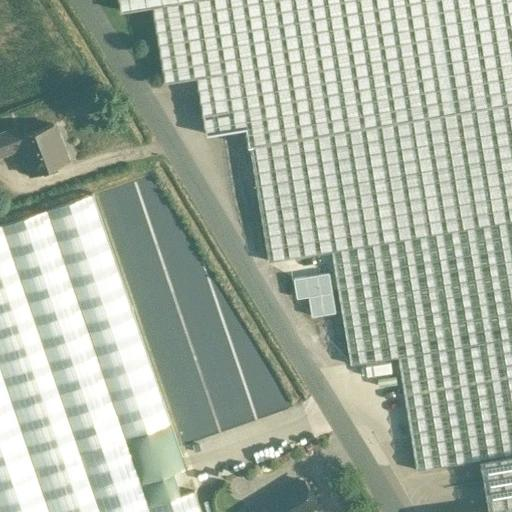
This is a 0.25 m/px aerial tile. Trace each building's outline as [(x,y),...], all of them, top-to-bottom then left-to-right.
[(511,102),(250,146),(269,261),(332,250),(351,364),(398,356),(398,355),(511,336),(511,102)] [(53,124),(19,136),(22,146),(33,174),(67,161),(53,124)] [(15,126),(0,131),(0,138),(5,152),(22,146),(19,136),(15,126)] [(93,193),(0,224),(0,511),(202,511),(195,490),(181,495),(173,472),(186,468),(93,193)] [(511,336),(398,355),(398,356),(417,470),(481,459),(511,454),(511,336)] [(407,420),(396,422),(399,444),(411,442),(407,420)] [(511,454),(481,459),(489,508),(489,509),(511,505),(511,454)] [(303,480),(271,500),(278,511),(303,511),(304,511),(317,504),(303,480)] [(278,511),(271,500),(250,511),(278,511)]
